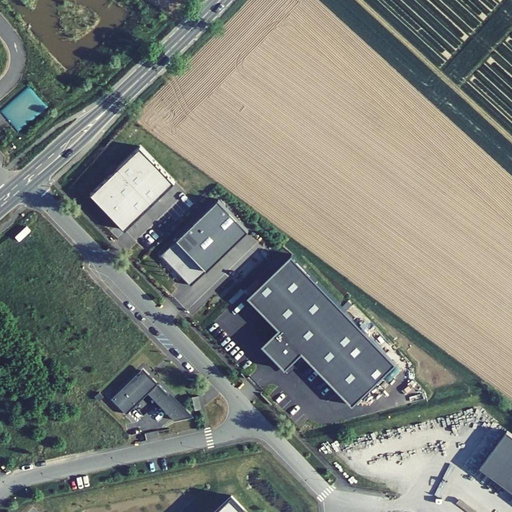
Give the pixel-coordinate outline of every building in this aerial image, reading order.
[(139,148),(91,194),(124,228),(175,181),(139,148)] [(219,200),(178,239),(207,270),(208,271),(249,231),(219,200)] [(207,270),(178,239),(162,254),(191,285),(207,270)] [(397,362),(296,256),(251,298),(282,330),(265,346),(288,371),(305,355),(352,404),(397,362)] [(138,373),(113,397),(128,413),(150,392),(176,419),(191,415),(159,381),(157,383),(144,370),(139,374),(138,373)] [(200,408),(197,395),(191,396),(194,409),(200,408)] [(511,433),(506,430),(479,465),(511,490),(511,433)] [(248,511),(233,496),(216,511),(248,511)]
